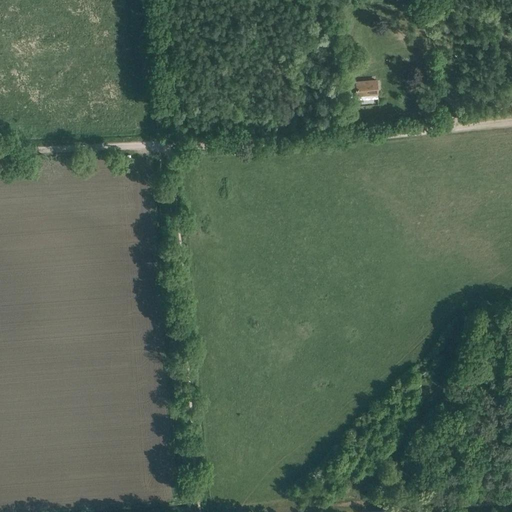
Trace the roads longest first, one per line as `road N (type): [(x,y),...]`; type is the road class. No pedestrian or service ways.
road 1 (track): [(169,145),(257,147),(511,121)]
road 2 (unclassified): [(0,151),(169,145)]
